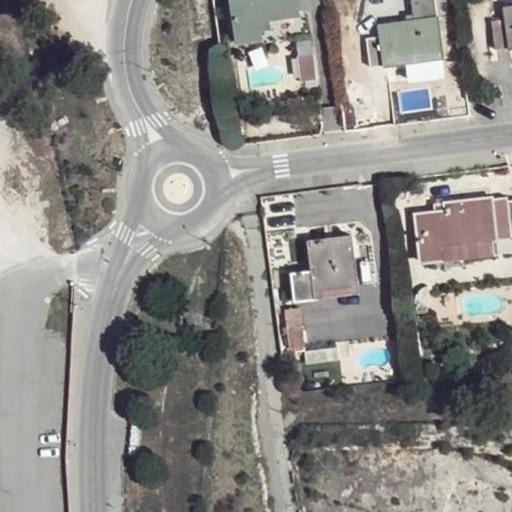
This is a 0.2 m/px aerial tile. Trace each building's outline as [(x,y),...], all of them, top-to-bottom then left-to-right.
[(235,0),(240,40),(252,39),(264,38),(263,30),(277,29),(276,17),(303,14),(302,0),(235,0)] [(383,36),(388,66),(416,62),(443,58),(438,19),(434,0),(418,0),(412,1),(416,23),(382,27),(383,36)] [(496,51),(510,48),(507,20),(493,22),(496,51)] [(373,68),(388,66),(383,36),(369,39),(373,68)] [(302,82),(318,80),(312,45),(296,48),(302,82)] [(446,261),(444,248),(497,242),(499,255),(511,253),(511,197),(509,198),(508,197),(492,199),(446,205),(446,213),(418,216),(422,263),(446,261)] [(359,287),(354,238),(333,241),(313,243),(315,263),(293,266),(296,295),(359,287)] [(497,242),(444,248),(446,261),(499,255),(497,242)] [(307,350),(299,308),(282,311),(290,353),(307,350)]
